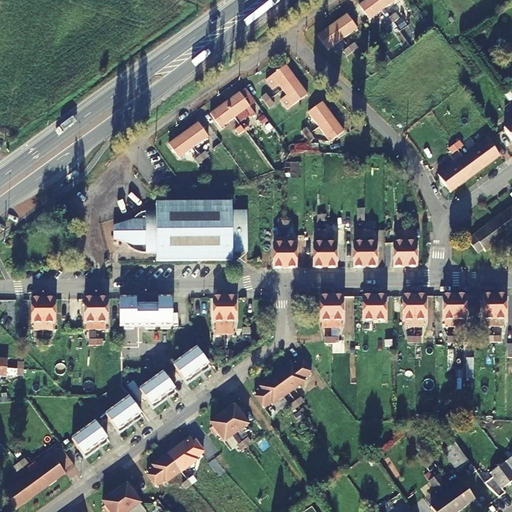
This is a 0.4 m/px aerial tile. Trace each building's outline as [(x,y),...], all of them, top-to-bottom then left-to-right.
[(383,8),(376,0),(364,0),(358,5),(368,19),(383,8)] [(376,0),(383,8),(394,0),(376,0)] [(389,17),(393,22),(398,18),(395,13),(389,17)] [(332,24),(342,39),(356,29),(346,14),(332,24)] [(384,21),(387,26),(393,22),(389,17),(384,21)] [(328,49),(342,39),(332,24),(318,34),(328,49)] [(349,47),(352,52),(357,48),(354,43),(349,47)] [(343,51),(347,56),(352,52),(349,47),(343,51)] [(297,79),(286,64),(266,79),(273,89),(279,84),(283,89),(297,79)] [(297,79),(283,89),(287,95),(281,99),(288,109),(308,94),(297,79)] [(224,103),(234,116),(245,109),(251,117),(255,114),(239,92),(224,103)] [(265,102),(270,99),(266,94),(261,97),(265,102)] [(269,108),(274,104),(270,99),(265,102),(269,108)] [(319,127),(333,116),(322,102),(308,113),(319,127)] [(214,132),(223,143),(228,139),(225,135),(230,132),(224,124),(234,116),(224,103),(210,113),(221,127),(214,132)] [(333,116),(319,127),(330,142),(344,131),(333,116)] [(511,121),(503,128),(511,139),(511,121)] [(183,133),(193,147),(208,136),(198,122),(183,133)] [(307,127),(302,131),(306,136),(311,133),(307,127)] [(193,147),(183,133),(169,143),(179,157),(193,147)] [(311,133),(306,136),(310,142),(314,138),(311,133)] [(455,147),(475,175),(499,157),(486,138),(475,146),(476,148),(465,156),(461,151),(464,149),(460,143),(455,147)] [(475,175),(455,147),(450,150),(455,156),(457,154),(461,159),(448,169),(446,167),(437,174),(451,192),(475,175)] [(199,155),(203,160),(208,156),(204,151),(199,155)] [(194,159),(197,164),(203,160),(199,155),(194,159)] [(240,252),(240,210),(231,211),(231,203),(156,204),(156,212),(143,212),(140,213),(137,216),(135,218),(134,220),(114,227),(114,240),(125,242),(128,245),(135,250),(142,253),(147,254),(156,254),(156,261),(232,260),(231,253),(240,252)] [(511,205),(502,213),(502,211),(494,217),(486,222),(487,223),(467,237),(476,250),(483,245),(485,248),(506,233),(511,228),(511,205)] [(405,230),(396,230),(396,244),(393,244),(393,267),(404,267),(405,230)] [(413,230),(405,230),(404,267),(415,267),(416,244),(413,244),(413,230)] [(313,244),(313,268),(325,267),(324,231),(316,231),(316,244),(313,244)] [(333,231),(324,231),(325,267),(336,267),(336,244),(333,244),(333,231)] [(365,231),(356,231),(356,244),(353,244),(353,267),(365,267),(365,231)] [(373,231),(365,231),(365,267),(375,267),(376,244),(373,244),(373,231)] [(273,244),(273,268),(285,268),(285,237),(275,238),(275,245),(273,244)] [(294,237),(285,237),(285,268),(296,268),(296,244),(294,244),(294,237)] [(385,296),(373,297),(373,320),(385,320),(385,296)] [(414,296),(403,296),(403,320),(404,320),(404,327),(414,327),(414,296)] [(425,296),(414,296),(414,327),(424,327),(424,320),(426,320),(425,296)] [(450,296),(442,296),(443,320),(444,320),(444,327),(455,326),(454,296),(450,296)] [(465,296),(454,296),(455,326),(464,326),(464,319),(466,319),(465,296)] [(494,296),(483,296),(484,319),(485,319),(485,326),(494,326),(494,296)] [(505,296),(494,296),(494,326),(504,326),(504,319),(506,319),(505,296)] [(331,297),(320,297),(320,320),(322,320),(322,327),(331,327),(331,297)] [(331,327),(341,327),(341,320),(342,320),(342,297),(331,297),(331,327)] [(373,297),(363,297),(363,320),(373,320),(373,297)] [(95,299),(95,329),(105,329),(105,322),(107,322),(107,298),(95,299)] [(172,326),(172,298),(158,298),(158,305),(137,305),(137,298),(120,298),(119,326),(172,326)] [(224,298),(213,298),(213,321),(216,321),(216,334),(225,334),(224,298)] [(236,298),(224,298),(225,334),(233,334),(233,321),(236,321),(236,298)] [(42,299),(31,299),(31,323),(33,323),(33,329),(42,329),(42,299)] [(53,299),(42,299),(42,329),(52,329),(52,322),(54,322),(53,299)] [(95,299),(84,299),(84,322),(86,322),(86,329),(95,329),(95,299)] [(196,349),(172,366),(186,385),(200,375),(197,372),(208,365),(196,349)] [(292,364),(285,369),(276,375),(288,393),(304,381),(303,380),(311,373),(303,362),(295,368),(292,364)] [(143,398),(152,410),(166,400),(163,397),(174,390),(162,374),(139,391),(132,382),(126,387),(137,403),(143,398)] [(272,404),(288,393),(276,375),(268,381),(260,387),(263,391),(255,396),(263,408),(271,402),(272,404)] [(294,401),(298,406),(303,402),(300,397),(294,401)] [(105,416),(118,435),(132,425),(130,422),(140,414),(128,398),(105,416)] [(289,405),(292,410),(298,406),(294,401),(289,405)] [(237,410),(234,407),(225,414),(232,424),(230,426),(235,434),(236,434),(248,426),(242,418),(245,416),(239,409),(237,410)] [(222,416),(210,424),(218,435),(224,443),(236,434),(235,434),(230,426),(232,424),(225,414),(222,416)] [(96,447),(106,439),(94,423),(71,441),(84,459),(98,450),(96,447)] [(242,443),(246,447),(251,443),(247,438),(242,443)] [(182,443),(175,448),(189,467),(192,464),(198,471),(205,467),(208,471),(213,468),(193,441),(185,447),(182,443)] [(237,447),(241,452),(246,447),(242,443),(237,447)] [(465,463),(452,446),(443,452),(456,469),(465,463)] [(181,472),(181,473),(185,469),(190,475),(192,474),(196,480),(201,476),(198,471),(192,464),(189,467),(175,448),(167,454),(181,472)] [(181,472),(167,454),(158,461),(151,466),(152,466),(146,471),(148,474),(147,475),(156,487),(163,481),(165,483),(181,472)] [(43,465),(28,475),(40,492),(64,474),(51,457),(42,463),(43,465)] [(22,467),(27,463),(24,458),(18,462),(22,467)] [(483,483),(499,497),(504,493),(501,488),(511,480),(511,471),(505,461),(489,473),(492,477),(483,483)] [(17,471),(22,467),(18,462),(13,466),(17,471)] [(11,485),(2,492),(16,510),(40,492),(28,475),(13,487),(11,485)] [(433,478),(442,491),(446,488),(437,475),(433,478)] [(187,480),(191,485),(196,481),(192,476),(187,480)] [(437,494),(442,491),(433,478),(428,482),(437,494)] [(182,484),(185,489),(191,485),(187,480),(182,484)] [(445,496),(457,511),(458,511),(474,501),(461,484),(445,496)] [(126,486),(116,492),(124,503),(121,505),(126,511),(129,511),(140,505),(134,497),(136,495),(131,487),(128,489),(126,486)] [(114,494),(102,503),(108,511),(126,511),(121,505),(124,503),(116,492),(114,494)] [(457,511),(445,496),(429,507),(432,511),(457,511)]
